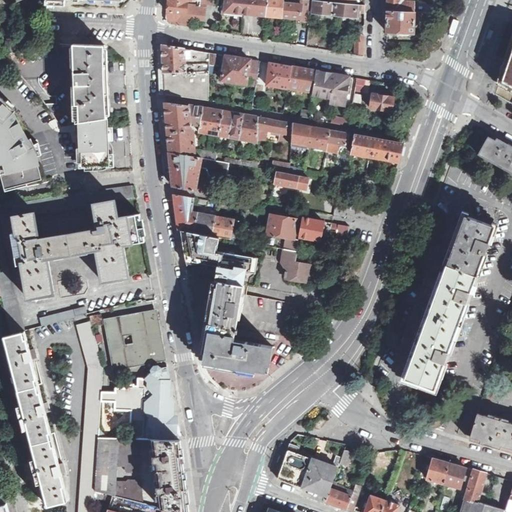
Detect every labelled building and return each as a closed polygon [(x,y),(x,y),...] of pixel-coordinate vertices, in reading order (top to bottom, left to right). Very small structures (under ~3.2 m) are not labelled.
[(168,0),(168,7),(167,20),(172,20),(173,13),(206,16),(206,7),(188,5),(187,0),(168,0)] [(309,14),(311,0),(308,0),(302,0),(302,5),(284,3),(284,0),(226,0),(226,12),(300,18),(301,13),(309,14)] [(365,12),(365,5),(356,4),(356,0),(335,0),(335,3),(314,1),(312,13),(356,17),(357,10),(360,10),(360,12),(365,12)] [(415,12),(414,0),(387,0),(387,11),(415,12)] [(414,35),(415,12),(387,11),(387,24),(387,32),(391,32),(391,34),(414,35)] [(355,54),(364,55),(364,26),(356,26),(355,54)] [(495,31),(491,29),(487,39),(492,41),(495,31)] [(53,57),(60,57),(60,43),(47,43),(47,48),(52,48),(53,57)] [(77,123),(107,118),(105,45),(74,43),(77,123)] [(165,94),(209,101),(209,53),(164,45),(163,45),(163,46),(164,74),(165,94)] [(511,45),(500,82),(511,88),(511,45)] [(258,77),(260,61),(236,57),(226,56),(222,80),(247,84),(248,76),(258,77)] [(289,88),(292,67),(283,65),(270,63),(266,85),(289,89),(289,88)] [(314,92),(317,71),(292,67),(289,88),(314,92)] [(345,105),(349,76),(336,74),(317,71),(314,92),(313,95),(332,97),(331,103),(345,105)] [(369,89),(370,80),(357,78),(355,90),(364,92),(365,88),(369,89)] [(371,108),(392,111),(397,85),(393,84),(393,89),(394,89),(393,96),(373,93),(371,108)] [(11,187),(40,179),(37,165),(39,164),(36,156),(32,157),(28,159),(25,152),(28,150),(25,144),(25,141),(22,136),(25,135),(18,121),(17,122),(13,118),(17,113),(14,111),(14,112),(5,105),(7,102),(4,105),(0,101),(0,156),(1,158),(3,157),(4,162),(2,163),(5,173),(7,172),(11,187)] [(204,107),(165,103),(169,151),(201,158),(216,160),(217,154),(196,150),(195,130),(192,130),(192,123),(200,124),(204,107)] [(210,134),(214,110),(204,107),(200,124),(200,132),(210,134)] [(220,136),(224,111),(214,110),(210,134),(220,136)] [(310,111),(303,110),(302,117),(309,119),(310,111)] [(230,137),(234,113),(224,111),(220,136),(230,137)] [(240,138),(244,114),(234,113),(230,137),(240,138)] [(258,129),(258,117),(244,114),(240,138),(258,142),(258,129)] [(258,129),(275,132),(275,129),(272,129),(273,120),(258,117),(258,129)] [(81,146),(82,160),(85,160),(85,170),(100,169),(99,164),(107,164),(107,161),(109,161),(107,118),(77,123),(77,144),(81,146)] [(350,122),(329,118),(328,122),(349,126),(350,122)] [(275,132),(292,135),(292,124),(273,120),(272,129),(275,129),(275,132)] [(328,142),(330,130),(292,124),(292,135),(291,146),(294,146),(295,143),(306,145),(315,147),(314,150),(319,151),(320,148),(324,148),(323,151),(326,152),(328,142)] [(346,146),(348,134),(330,130),(328,142),(346,146)] [(351,153),(399,162),(401,154),(403,144),(354,135),(351,153)] [(511,145),(509,144),(509,143),(508,144),(504,142),(503,145),(489,136),(479,154),(511,172),(511,145)] [(201,158),(169,151),(174,186),(195,190),(200,166),(201,158)] [(227,179),(230,162),(216,160),(201,158),(200,166),(207,167),(211,176),(227,179)] [(291,174),(291,168),(273,165),(273,170),(278,172),(291,174)] [(321,179),(339,182),(340,174),(323,171),(322,173),(321,179)] [(312,189),(314,179),(312,179),(291,174),(278,172),(275,183),(312,189)] [(124,244),(145,241),(140,214),(119,217),(116,199),(134,196),(132,185),(99,190),(95,202),(99,224),(40,234),(37,214),(87,206),(85,192),(62,194),(14,204),(19,233),(14,233),(19,266),(24,265),(28,298),(54,293),(48,259),(98,251),(103,281),(129,276),(124,244)] [(179,230),(181,230),(195,232),(198,214),(191,213),(194,197),(174,194),(177,211),(179,230)] [(283,214),(270,212),(264,244),(285,248),(297,250),(298,245),(294,244),(298,220),(283,217),(283,214)] [(217,217),(198,214),(195,232),(213,235),(217,217)] [(465,215),(445,266),(476,277),(494,226),(465,215)] [(234,220),(217,217),(213,235),(219,236),(240,240),(241,238),(238,237),(239,230),(233,229),(234,220)] [(303,218),(299,236),(321,240),(324,221),(303,218)] [(349,226),(332,223),(331,228),(339,229),(337,239),(347,241),(349,226)] [(271,364),(273,346),(235,339),(236,329),(279,335),(284,302),(246,296),(248,286),(244,285),(246,273),(251,274),(253,258),(217,251),(219,236),(213,235),(195,232),(181,230),(186,254),(187,262),(199,259),(214,261),(218,270),(210,309),(207,327),(204,345),(203,352),(206,353),(204,362),(255,372),(256,368),(267,370),(267,363),(271,364)] [(12,334),(25,330),(0,233),(0,289),(2,298),(12,334)] [(297,250),(285,248),(282,262),(286,271),(285,278),(306,282),(308,275),(311,275),(312,264),(296,261),(298,251),(297,250)] [(476,277),(445,266),(405,378),(435,389),(476,277)] [(42,326),(77,317),(76,316),(87,313),(85,306),(40,318),(42,326)] [(155,311),(152,311),(146,313),(106,320),(115,366),(118,365),(119,369),(162,360),(161,356),(163,355),(159,335),(161,335),(160,330),(159,322),(157,323),(155,311)] [(89,322),(77,325),(88,368),(88,370),(104,371),(104,369),(91,321),(89,322)] [(4,336),(10,334),(7,322),(1,324),(4,336)] [(41,483),(47,505),(68,499),(62,473),(65,472),(64,467),(62,463),(59,464),(46,412),(50,411),(48,406),(47,402),(44,403),(32,359),(36,357),(35,353),(33,349),(30,349),(25,330),(12,334),(10,334),(4,336),(3,336),(21,404),(18,405),(24,430),(27,429),(34,458),(31,459),(37,484),(41,483)] [(174,388),(170,369),(164,370),(161,368),(157,368),(155,370),(155,374),(147,381),(149,384),(149,389),(155,397),(146,403),(147,439),(152,439),(180,439),(181,422),(180,407),(178,406),(174,388)] [(104,371),(88,370),(79,511),(93,511),(95,491),(99,437),(104,371)] [(511,449),(511,414),(504,412),(502,418),(495,415),(494,419),(482,416),(478,414),(474,426),(471,437),(475,438),(511,449)] [(118,438),(99,437),(95,491),(103,493),(115,496),(116,481),(117,467),(118,438)] [(136,438),(118,438),(117,467),(125,467),(125,470),(126,472),(128,473),(141,473),(137,441),(136,438)] [(180,439),(152,439),(161,508),(178,511),(189,511),(185,475),(180,439)] [(303,487),(304,487),(314,459),(294,452),(288,450),(278,478),(303,487)] [(348,451),(345,450),(342,458),(340,463),(347,466),(353,451),(348,451)] [(340,463),(342,458),(337,456),(333,466),(338,467),(340,463)] [(433,458),(427,479),(444,483),(450,462),(433,458)] [(314,459),(304,487),(328,496),(332,485),(338,467),(333,466),(314,459)] [(450,462),(444,483),(460,488),(466,467),(450,462)] [(468,484),(464,498),(477,501),(486,473),(474,469),(470,485),(468,484)] [(116,481),(115,496),(145,503),(142,480),(129,480),(126,481),(116,481)] [(355,511),(361,495),(353,492),(332,485),(328,496),(327,500),(355,511)] [(361,495),(363,488),(356,485),(353,492),(361,495)] [(380,511),(385,500),(371,495),(364,511),(380,511)] [(505,511),(506,510),(477,501),(464,498),(459,511),(505,511)] [(385,500),(380,511),(397,511),(400,506),(395,504),(385,500)] [(9,511),(7,502),(0,504),(0,511),(9,511)]
